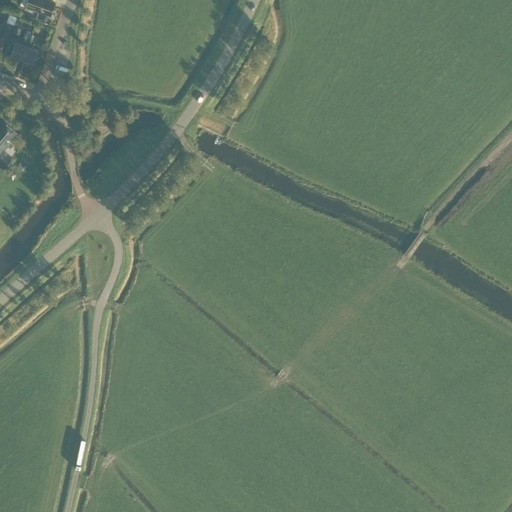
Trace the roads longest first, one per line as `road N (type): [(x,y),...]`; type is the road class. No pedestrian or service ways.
road 1 (unclassified): [(66,511),(95,321),(116,269),(115,236),(98,214)]
road 2 (secondary): [(98,214),(190,114),(254,0)]
road 3 (unclassified): [(98,214),(81,196),(63,126),(37,98)]
road 4 (secondary): [(0,303),(98,214)]
